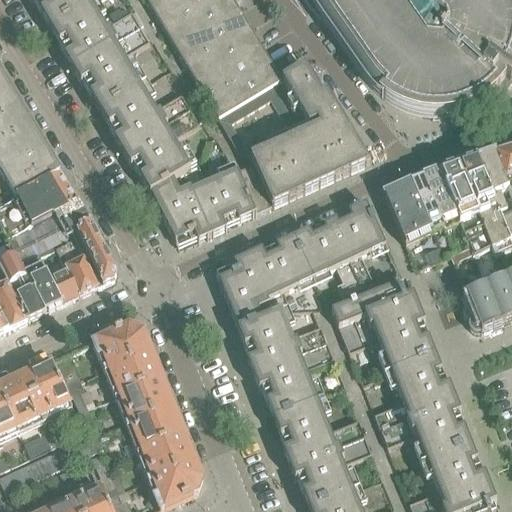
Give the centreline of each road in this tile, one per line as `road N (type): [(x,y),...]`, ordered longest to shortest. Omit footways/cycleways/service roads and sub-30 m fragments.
road 1 (residential): [(155,291),(0,33)]
road 2 (residential): [(405,171),(155,291)]
road 3 (residential): [(242,511),(155,291)]
road 4 (unknown): [(357,0),(384,44),(419,76),(456,81),(496,68)]
road 5 (residential): [(155,291),(0,364)]
